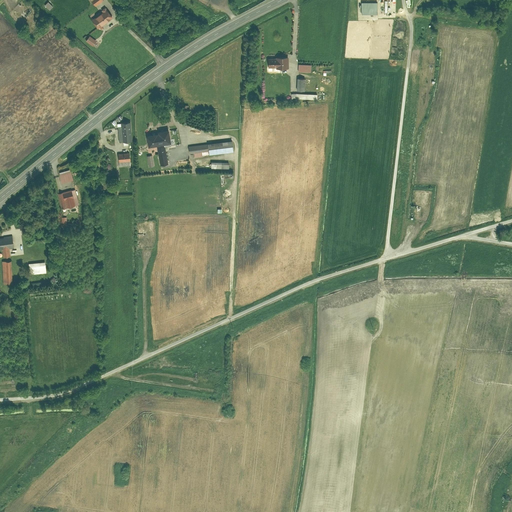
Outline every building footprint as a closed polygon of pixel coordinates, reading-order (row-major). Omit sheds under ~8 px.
[(48,10),(52,6),(47,1),(43,5),(48,10)] [(362,3),(362,15),(377,15),(378,3),(362,3)] [(93,23),(98,30),(100,28),(101,30),(104,28),(102,26),(112,19),(112,17),(105,8),(102,11),(103,12),(93,20),(93,23)] [(96,41),(89,36),(85,41),(93,46),(96,41)] [(268,68),(276,68),(276,69),(289,69),(289,58),(276,58),(276,59),(268,59),(268,68)] [(299,62),(299,72),(311,73),(311,62),(299,62)] [(295,78),(295,90),(303,90),(304,78),(295,78)] [(131,123),(118,124),(119,143),(132,142),(131,123)] [(158,133),(158,135),(146,137),(148,148),(171,144),(169,131),(158,133)] [(193,153),(193,156),(233,151),(232,140),(186,145),(187,153),(193,153)] [(130,165),(129,153),(116,153),(117,166),(130,165)] [(59,173),(62,184),(73,181),(71,170),(59,173)] [(58,194),(62,210),(80,205),(76,190),(58,194)] [(0,237),(0,250),(14,248),(12,236),(0,237)] [(11,283),(10,260),(1,261),(2,284),(11,283)] [(27,263),(28,274),(45,273),(44,261),(27,263)]
